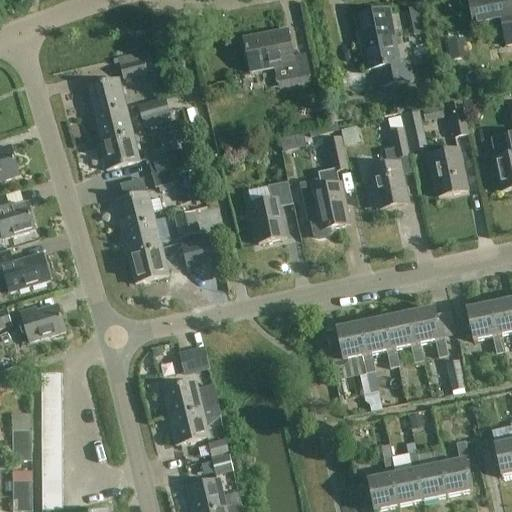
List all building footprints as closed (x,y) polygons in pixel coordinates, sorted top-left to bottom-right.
[(511,47),(511,0),(467,0),(475,33),(502,28),(506,48),(511,47)] [(421,8),(408,11),(410,22),(423,20),(421,8)] [(400,65),(389,11),(355,18),(366,73),(377,71),(381,90),(412,83),(408,63),(400,65)] [(293,59),(288,32),(243,40),(250,76),(274,72),(276,86),(310,79),(306,56),(293,59)] [(464,40),(446,43),(448,57),(467,54),(464,40)] [(120,69),(123,81),(147,75),(144,63),(120,69)] [(86,91),(93,118),(126,110),(119,83),(86,91)] [(139,109),(142,123),(169,116),(165,102),(139,109)] [(447,107),(454,140),(468,137),(461,104),(447,107)] [(93,118),(100,147),(133,138),(126,110),(93,118)] [(319,113),(303,110),(300,124),(317,127),(319,113)] [(400,118),(401,120),(403,131),(405,141),(423,137),(418,114),(400,118)] [(408,207),(402,177),(398,161),(409,159),(408,153),(405,141),(403,131),(401,120),(388,122),(390,133),(394,151),(385,153),(388,168),(370,172),(373,187),(369,188),(372,204),(377,203),(379,214),(408,207)] [(307,204),(311,223),(314,238),(318,241),(326,239),(329,236),(328,235),(328,232),(348,228),(340,186),(338,186),(336,174),(347,172),(341,141),(338,130),(326,132),(328,143),(329,148),(334,172),(318,175),(319,182),(321,188),(310,191),(313,203),(307,204)] [(491,141),(495,162),(502,195),(511,192),(511,136),(500,139),(491,141)] [(133,138),(100,147),(107,174),(140,165),(133,138)] [(0,152),(0,184),(19,179),(10,149),(0,152)] [(429,159),(437,201),(467,194),(458,152),(429,159)] [(149,165),(152,178),(176,172),(172,159),(149,165)] [(152,178),(155,190),(179,184),(176,172),(152,178)] [(250,207),(258,248),(285,242),(279,210),(291,207),(287,186),(267,190),(270,203),(250,207)] [(114,205),(121,232),(155,224),(148,196),(114,205)] [(0,233),(2,241),(35,232),(28,206),(9,211),(6,199),(0,200),(0,233)] [(175,220),(180,240),(199,236),(194,215),(175,220)] [(121,232),(128,260),(162,251),(155,224),(121,232)] [(214,238),(181,247),(187,270),(220,262),(214,238)] [(162,251),(128,260),(135,287),(169,279),(162,251)] [(0,283),(5,283),(9,296),(50,284),(43,257),(12,266),(9,256),(0,258),(0,283)] [(511,303),(491,308),(497,339),(501,339),(511,336),(511,303)] [(66,335),(58,308),(36,314),(35,312),(21,316),(30,346),(66,335)] [(497,339),(491,308),(466,313),(473,345),(492,340),(496,357),(505,355),(501,339),(497,339)] [(0,313),(0,331),(11,328),(6,311),(0,313)] [(434,311),(410,316),(416,348),(421,347),(435,344),(438,361),(448,359),(444,340),(440,341),(434,311)] [(410,316),(385,321),(391,353),(395,352),(410,349),(414,366),(424,364),(421,347),(416,348),(410,316)] [(385,321),(360,326),(367,358),(372,357),(386,354),(390,372),(399,370),(395,352),(391,353),(385,321)] [(367,358),(360,326),(336,331),(342,364),(362,360),(366,377),(375,375),(372,357),(367,358)] [(154,351),(152,351),(152,352),(155,360),(162,358),(160,349),(154,351)] [(204,349),(179,355),(182,367),(194,363),(197,375),(209,372),(210,372),(204,349)] [(5,374),(29,368),(26,355),(1,362),(5,374)] [(447,366),(452,393),(464,391),(458,364),(447,366)] [(41,376),(41,387),(62,387),(61,376),(41,376)] [(163,393),(170,421),(203,413),(218,409),(213,388),(198,392),(196,385),(163,393)] [(41,387),(41,400),(62,400),(62,387),(41,387)] [(370,414),(382,411),(378,394),(367,397),(370,414)] [(41,400),(41,412),(62,412),(62,400),(41,400)] [(210,440),(206,423),(221,420),(218,409),(203,413),(170,421),(176,448),(210,440)] [(41,412),(41,425),(62,425),(62,412),(41,412)] [(421,417),(409,419),(411,431),(423,429),(421,417)] [(41,425),(41,437),(62,437),(62,425),(41,425)] [(511,426),(511,427),(511,434),(511,444),(495,448),(502,480),(511,478),(511,426)] [(13,434),(13,449),(32,449),(32,434),(13,434)] [(41,437),(41,450),(62,450),(62,437),(41,437)] [(211,459),(229,455),(226,442),(208,447),(211,459)] [(460,464),(444,467),(442,468),(449,499),(474,494),(467,464),(470,463),(466,445),(456,447),(460,464)] [(389,448),(380,449),(383,462),(392,460),(389,448)] [(13,449),(13,464),(32,464),(32,449),(13,449)] [(41,450),(41,462),(63,462),(62,450),(41,450)] [(435,469),(421,472),(418,473),(424,504),(449,499),(442,468),(444,467),(440,450),(432,452),(435,469)] [(392,460),(396,478),(393,478),(399,509),(424,504),(418,473),(421,472),(417,455),(408,457),(392,460)] [(215,478),(233,474),(230,458),(212,462),(215,478)] [(374,511),(386,511),(399,509),(393,478),(396,478),(392,460),(383,462),(387,480),(368,483),(374,511)] [(41,462),(41,475),(63,475),(63,462),(41,462)] [(41,475),(41,487),(63,487),(63,475),(41,475)] [(186,490),(191,511),(217,511),(226,510),(220,482),(186,490)] [(13,484),(13,500),(32,500),(32,484),(13,484)] [(41,487),(42,500),(63,500),(63,487),(41,487)] [(13,500),(13,511),(32,511),(32,500),(13,500)] [(41,511),(63,511),(63,500),(42,500),(41,511)]
